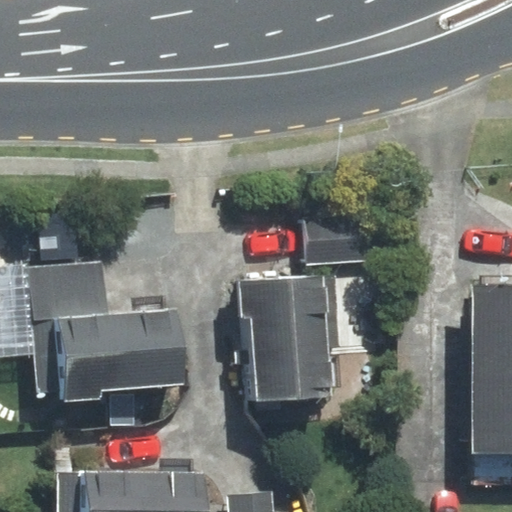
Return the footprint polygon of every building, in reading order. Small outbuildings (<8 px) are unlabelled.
[(304,219),(307,263),(380,259),(377,215),(304,219)] [(103,263),(32,268),(36,319),(60,317),(66,403),(103,400),(102,391),(183,385),(177,312),(107,317),(103,263)] [(328,278),(249,282),(256,401),(336,396),(328,278)] [(511,280),(471,281),(471,485),(511,484),(511,280)] [(60,470),(59,511),(203,511),(204,474),(60,470)] [(272,511),(271,493),(227,496),(228,511),(272,511)]
